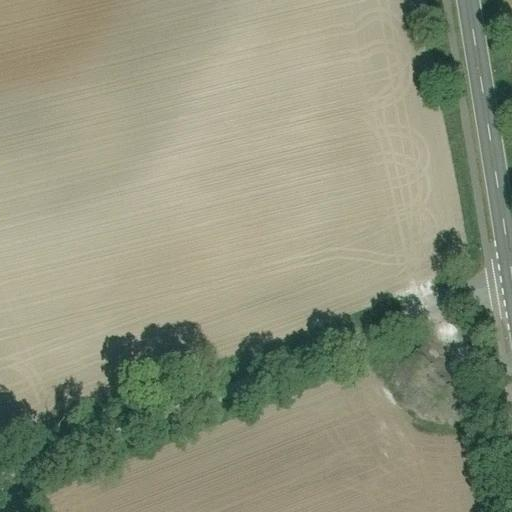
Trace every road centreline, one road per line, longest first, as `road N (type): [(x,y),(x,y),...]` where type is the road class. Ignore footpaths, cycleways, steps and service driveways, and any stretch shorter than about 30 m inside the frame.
road 1 (residential): [(0,482),(511,284)]
road 2 (secondary): [(511,273),(467,0)]
